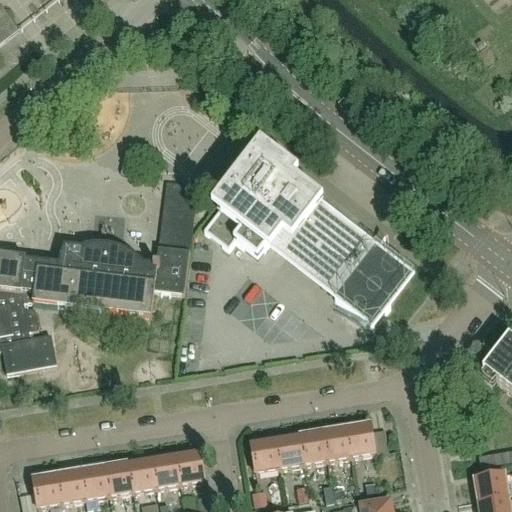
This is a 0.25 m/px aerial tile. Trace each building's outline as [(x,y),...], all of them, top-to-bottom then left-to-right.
[(21,35),(0,8),(0,49),(19,35),(20,36),(21,35)] [(299,183),(261,153),(213,216),(218,220),(205,237),(229,255),(236,247),(258,265),(265,256),(270,260),(283,243),(293,251),(294,249),(315,265),(347,290),(335,305),(373,335),(378,328),(391,312),(386,309),(406,282),(375,258),(379,254),(346,228),(295,188),(299,183)] [(155,298),(185,301),(190,259),(190,257),(159,254),(158,255),(159,255),(159,256),(157,271),(145,269),(135,261),(123,254),(111,250),(98,249),(84,251),(84,252),(85,252),(85,253),(64,251),(64,252),(59,269),(26,265),(26,264),(0,260),(0,357),(4,357),(8,381),(57,372),(52,341),(41,343),(36,314),(29,316),(28,308),(33,307),(33,310),(35,310),(35,308),(138,320),(137,322),(152,324),(155,298)] [(511,348),(509,347),(510,346),(509,345),(483,378),(484,379),(485,378),(511,399),(511,348)] [(375,460),(370,429),(346,433),(351,464),(375,460)] [(351,464),(346,433),(322,436),(327,468),(351,464)] [(327,468),(322,436),(299,440),(304,472),(327,468)] [(304,472),(299,440),(275,444),(280,476),(304,472)] [(280,476),(275,444),(251,448),(256,480),(280,476)] [(205,488),(200,456),(176,460),(181,492),(205,488)] [(510,469),(508,457),(501,458),(503,470),(510,469)] [(503,470),(501,458),(493,459),(495,471),(503,470)] [(495,471),(493,459),(486,460),(488,472),(495,471)] [(181,492),(176,460),(152,464),(157,496),(181,492)] [(488,472),(486,460),(478,462),(480,474),(488,472)] [(157,496),(152,464),(128,468),(133,500),(157,496)] [(133,500),(128,468),(105,472),(110,503),(133,500)] [(110,503),(105,472),(81,476),(86,507),(110,503)] [(86,507),(81,476),(57,479),(62,511),(86,507)] [(56,511),(62,511),(57,479),(33,483),(37,511),(56,511)] [(509,504),(505,479),(474,485),(478,509),(509,504)] [(377,498),(376,489),(366,491),(368,500),(377,498)] [(297,493),(299,508),(309,506),(306,492),(297,493)] [(327,511),(335,509),(333,495),(332,492),(324,493),(327,511)] [(333,495),(335,509),(346,508),(344,494),(333,495)] [(265,497),(253,499),(254,511),(262,511),(268,511),(265,497)] [(207,511),(206,503),(198,504),(199,511),(207,511)]
